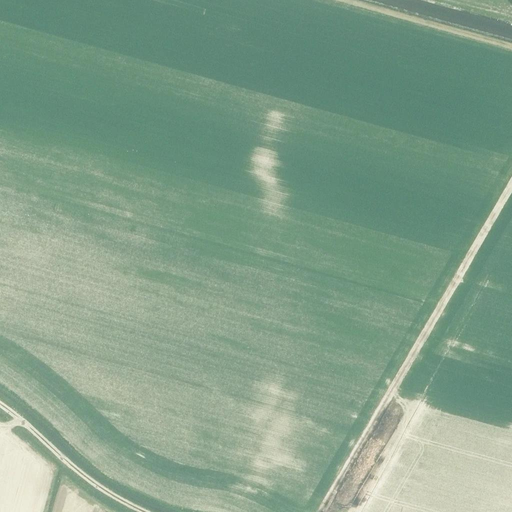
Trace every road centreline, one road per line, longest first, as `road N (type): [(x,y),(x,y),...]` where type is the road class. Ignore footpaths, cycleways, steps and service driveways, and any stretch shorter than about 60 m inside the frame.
road 1 (track): [(511,182),(321,511)]
road 2 (track): [(146,511),(102,489),(0,404)]
